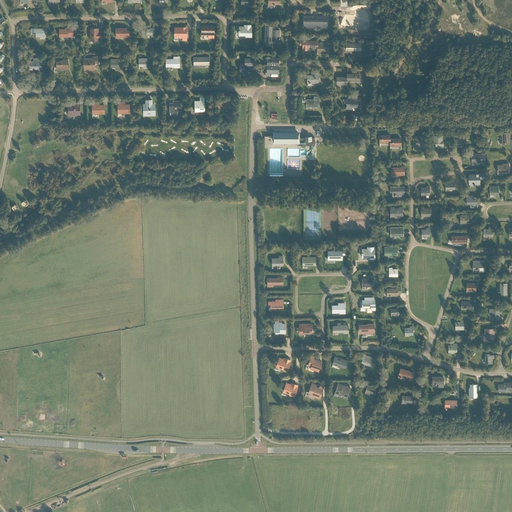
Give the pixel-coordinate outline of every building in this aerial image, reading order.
[(355,18),(355,21),(356,21),(362,21),(362,23),(369,23),(369,15),(365,15),(365,12),(356,12),(356,18),(355,18)] [(315,27),(315,21),(313,21),(313,17),(303,16),(303,26),(303,27),(309,27),(310,25),(313,25),(313,27),(315,27)] [(317,21),(315,21),(315,27),(317,27),(317,25),(320,25),(320,28),(326,28),(326,26),(327,26),(327,17),(317,17),(317,21)] [(340,20),(340,28),(347,28),(347,27),(353,27),(353,21),(355,21),(355,18),(353,18),(353,17),(345,17),(345,20),(340,20)] [(251,36),(251,28),(250,28),(250,27),(251,25),(246,25),(246,26),(244,26),(239,26),(239,30),(238,30),(238,31),(239,31),(239,35),(245,35),(245,36),(251,36)] [(201,26),(201,34),(208,34),(208,38),(214,38),(214,26),(201,26)] [(63,29),(59,29),(59,37),(68,36),(73,36),(73,27),(65,27),(65,29),(63,29)] [(174,27),(174,36),(179,36),(179,37),(182,37),(182,40),(186,40),(186,37),(186,28),(174,27)] [(44,28),(31,28),(31,32),(36,32),(36,36),(40,36),(40,39),(45,38),(44,28)] [(98,28),(91,28),(91,40),(98,40),(97,38),(102,38),(102,32),(98,32),(98,28)] [(121,28),(115,28),(116,36),(120,36),(120,37),(129,37),(129,31),(126,31),(126,28),(121,28)] [(300,41),(300,45),(302,45),(302,48),(303,48),(303,50),(307,50),(307,48),(317,48),(317,44),(317,43),(317,42),(317,41),(307,41),(303,41),(300,41)] [(346,42),(345,47),(346,47),(345,51),(353,51),(353,53),(357,53),(357,51),(361,51),(361,47),(361,43),(346,42)] [(317,48),(317,52),(323,52),(323,53),(327,53),(328,48),(330,48),(330,43),(328,43),(317,43),(317,44),(317,48)] [(173,59),(166,59),(166,66),(173,66),(173,68),(179,67),(179,56),(173,56),(173,59)] [(93,59),(84,59),(84,68),(89,67),(89,69),(94,69),(94,62),(97,62),(97,57),(93,57),(93,59)] [(209,57),(193,57),(193,61),(193,65),(201,65),(201,67),(205,67),(205,65),(209,65),(209,61),(209,57)] [(33,61),(29,61),(29,63),(29,68),(33,68),(33,71),(39,71),(39,67),(42,67),(42,68),(42,61),(40,61),(40,58),(33,58),(33,61)] [(147,58),(139,58),(139,61),(139,66),(143,66),(143,68),(147,68),(147,60),(147,58)] [(60,61),(56,61),(56,68),(57,68),(57,69),(58,69),(59,69),(60,69),(61,68),(64,68),(65,69),(69,69),(69,65),(68,65),(68,59),(63,59),(63,60),(60,60),(60,61)] [(243,64),(240,64),(240,71),(250,71),(250,65),(252,65),(252,59),(245,59),(245,63),(246,63),(246,65),(243,65),(243,64)] [(278,73),(278,66),(267,65),(267,71),(266,71),(266,76),(277,76),(277,73),(278,73)] [(318,83),(318,73),(315,73),(315,75),(307,75),(307,83),(318,83)] [(314,100),(306,99),(306,106),(318,107),(319,97),(314,96),(314,100)] [(204,97),(201,97),(201,100),(200,101),(198,101),(198,100),(194,101),(194,108),(194,112),(205,111),(204,97)] [(346,98),(346,109),(350,109),(350,107),(360,107),(360,100),(357,100),(357,99),(353,99),(353,100),(350,100),(350,98),(346,98)] [(146,104),(143,104),(144,114),(155,114),(155,104),(152,104),(151,100),(146,100),(146,104)] [(174,103),(169,103),(170,112),(180,112),(180,109),(180,101),(177,101),(174,101),(174,103)] [(225,101),(218,101),(218,106),(218,108),(222,108),(227,107),(227,110),(230,110),(232,110),(232,106),(230,106),(230,101),(225,101)] [(125,104),(125,102),(117,102),(118,113),(130,113),(130,104),(125,104)] [(74,114),(80,114),(80,103),(73,103),(73,105),(68,106),(68,115),(74,115),(74,114)] [(99,105),(99,103),(92,103),(92,114),(104,113),(104,105),(99,105)] [(510,132),(501,132),(501,136),(502,144),(509,143),(509,139),(510,138),(511,138),(511,135),(510,136),(510,132)] [(274,133),(274,142),(298,142),(298,145),(314,145),(314,137),(311,137),(311,136),(306,136),(306,137),(298,137),(298,133),(274,133)] [(390,135),(379,135),(379,142),(390,142),(390,146),(401,146),(401,139),(390,139),(390,135)] [(466,140),(466,135),(461,135),(461,138),(457,138),(457,145),(466,145),(466,143),(466,140)] [(418,138),(413,138),(413,139),(413,147),(422,147),(421,138),(421,136),(418,136),(418,138)] [(442,136),(433,136),(434,142),(435,142),(436,146),(443,146),(442,140),(442,136)] [(476,155),(472,155),(472,162),(485,162),(485,157),(486,157),(486,153),(485,153),(476,153),(476,155)] [(509,163),(505,163),(502,164),(502,165),(497,165),(497,172),(509,172),(509,163)] [(404,175),(404,166),(401,166),(401,167),(391,167),(391,174),(397,174),(397,175),(404,175)] [(476,174),(469,175),(469,178),(469,184),(473,184),(473,185),(475,185),(475,184),(479,184),(479,179),(484,179),(484,174),(478,174),(478,173),(478,174),(476,174)] [(452,182),(445,182),(446,189),(455,189),(454,180),(452,180),(452,182)] [(390,186),(390,190),(392,190),(392,194),(402,194),(404,194),(404,188),(402,188),(401,188),(401,189),(400,189),(400,187),(400,186),(390,186)] [(426,188),(421,188),(421,195),(429,195),(429,186),(426,186),(426,188)] [(469,196),(466,196),(466,204),(469,204),(477,204),(477,200),(477,197),(472,197),(472,196),(469,196)] [(394,207),(390,207),(390,217),(394,217),(394,216),(403,215),(402,207),(399,207),(399,208),(394,208),(394,207)] [(424,207),(421,207),(421,216),(430,215),(430,208),(424,209),(424,207)] [(460,222),(469,222),(468,213),(465,213),(465,215),(460,215),(460,222)] [(400,227),(390,227),(390,236),(395,236),(403,236),(403,229),(403,227),(400,227)] [(483,236),(492,236),(492,227),(489,227),(489,229),(483,229),(483,236)] [(426,229),(421,229),(421,236),(429,236),(429,229),(429,228),(426,228),(426,229)] [(397,246),(384,247),(385,255),(397,255),(397,246)] [(369,249),(362,249),(362,252),(361,252),(361,253),(362,253),(362,257),(369,257),(369,258),(375,258),(374,250),(373,250),(373,247),(369,247),(369,249)] [(328,251),(328,259),(342,259),(342,254),(344,254),(344,251),(328,251)] [(279,258),(272,258),(272,265),(283,265),(283,256),(279,256),(279,258)] [(315,257),(302,257),(302,265),(315,265),(315,257)] [(484,271),(484,270),(484,260),(473,260),(473,269),(479,269),(479,271),(484,271)] [(389,267),(386,267),(386,270),(389,270),(389,276),(397,276),(397,269),(392,269),(392,267),(389,267)] [(270,278),(267,278),(267,286),(273,286),(273,284),(280,284),(280,281),(283,281),(283,278),(283,276),(277,276),(277,278),(270,278)] [(368,279),(362,279),(362,286),(371,286),(371,285),(373,285),(373,281),(371,281),(371,277),(368,277),(368,279)] [(396,288),(387,289),(387,296),(398,295),(398,293),(401,293),(401,287),(396,287),(396,288)] [(361,307),(361,310),(364,310),(364,307),(370,307),(370,310),(375,310),(375,303),(371,303),(371,301),(373,301),(373,297),(364,297),(364,300),(362,300),(362,307),(361,307)] [(270,301),(268,301),(268,304),(270,304),(271,308),(283,308),(283,299),(276,299),(276,301),(270,301)] [(473,309),(473,301),(469,301),(461,301),(461,307),(469,307),(469,309),(473,309)] [(338,305),(332,305),(332,312),(339,312),(340,314),(345,313),(345,303),(341,303),(338,303),(338,305)] [(501,312),(501,308),(489,308),(489,312),(492,312),(492,319),(500,319),(500,320),(502,320),(502,316),(500,316),(500,312),(501,312)] [(455,329),(463,329),(463,322),(465,322),(465,320),(461,320),(461,321),(455,321),(455,329)] [(275,323),(273,324),(274,330),(274,331),(275,331),(279,331),(279,333),(285,333),(285,331),(285,323),(282,323),(282,322),(279,322),(279,321),(275,321),(275,323)] [(337,326),(333,326),(333,332),(343,332),(343,333),(348,333),(348,325),(343,325),(341,325),(341,322),(337,322),(337,325),(337,326)] [(312,324),(299,324),(299,328),(300,328),(300,334),(304,334),(304,333),(312,333),(312,324)] [(367,325),(359,325),(359,332),(367,332),(367,333),(374,333),(374,324),(367,324),(367,325)] [(410,327),(404,328),(405,335),(413,335),(412,326),(410,326),(410,327)] [(495,329),(491,329),(491,330),(489,330),(484,330),(484,333),(484,340),(490,340),(494,340),(494,332),(495,332),(495,329)] [(448,352),(457,352),(456,343),(453,344),(453,345),(448,345),(448,352)] [(494,358),(494,355),(489,355),(489,353),(485,353),(485,363),(492,363),(492,358),(494,358)] [(364,354),(361,363),(364,364),(372,367),(375,358),(372,357),(364,354)] [(310,358),(308,365),(311,366),(310,369),(318,371),(322,361),(313,359),(314,357),(311,356),(310,358)] [(335,356),(332,364),(345,368),(348,361),(345,360),(342,359),(341,361),(337,359),(337,357),(335,356)] [(285,360),(279,358),(276,366),(281,367),(280,368),(281,368),(282,368),(282,369),(288,371),(290,363),(289,363),(290,360),(286,358),(285,360)] [(400,368),(398,376),(408,379),(411,380),(413,372),(410,371),(408,371),(400,368)] [(432,377),(432,384),(438,384),(438,387),(442,387),(442,380),(443,380),(443,377),(432,377)] [(506,388),(511,388),(511,382),(503,383),(503,384),(498,384),(498,391),(506,391),(506,388)] [(292,385),(286,383),(283,391),(288,392),(287,393),(288,393),(289,393),(289,394),(295,396),(297,388),(296,388),(297,385),(293,383),(292,385)] [(311,385),(308,393),(311,394),(311,395),(320,398),(323,389),(323,387),(320,386),(319,388),(319,389),(316,388),(317,387),(315,387),(316,384),(312,383),(311,385)] [(338,383),(334,392),(338,394),(339,393),(343,394),(343,395),(347,397),(350,387),(338,383)] [(374,396),(377,388),(367,384),(364,393),(374,396)] [(477,397),(477,393),(477,384),(470,384),(470,388),(469,388),(469,397),(477,397)] [(413,404),(413,396),(402,395),(401,403),(413,404)] [(445,400),(445,407),(445,409),(448,410),(448,407),(456,407),(456,400),(445,400)]
